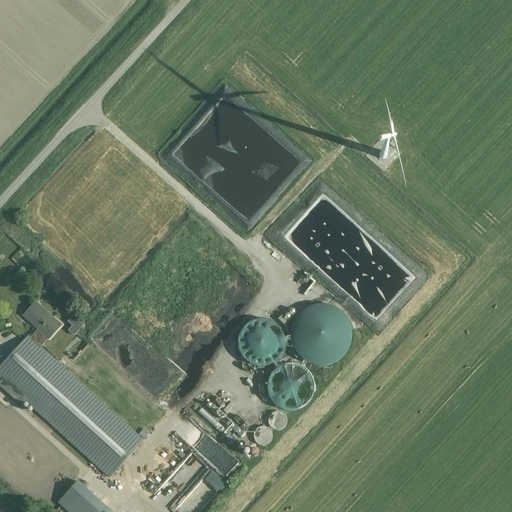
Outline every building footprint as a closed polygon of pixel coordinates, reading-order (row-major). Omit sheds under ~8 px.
[(0,279),(0,298),(12,289),(10,286),(27,272),(16,259),(9,265),(13,270),(0,279)] [(255,292),(239,275),(228,285),(244,302),(255,292)] [(260,302),(265,306),(282,287),(277,284),(260,302)] [(39,330),(31,339),(40,347),(48,338),(48,339),(61,325),(36,303),(24,316),(39,330)] [(292,345),(289,347),(293,354),(295,353),(297,355),(300,358),(303,361),(308,363),(313,365),(317,366),(322,366),(327,366),(332,364),(335,363),(339,360),(342,358),(346,353),(349,349),(351,343),(352,338),(352,334),(351,328),(349,323),(347,319),(345,317),(343,314),(341,312),(338,310),(334,308),(332,307),(329,306),(325,305),(322,305),(320,305),(317,305),(315,306),(310,307),(307,308),(304,310),(301,312),(298,315),(296,318),(294,321),(292,325),(291,329),(290,333),(290,338),(291,342),(292,345)] [(278,327),(276,325),(275,324),(273,323),(272,322),(270,321),(268,321),(266,320),(264,320),(262,319),(260,319),(259,320),(257,320),(255,320),(253,321),(251,322),(249,322),(248,323),(246,325),(245,326),(243,327),(242,329),(241,330),(240,332),(239,334),(239,335),(238,337),(238,339),(237,341),(237,343),(237,345),(237,347),(238,349),(238,350),(239,352),(240,354),(241,356),(242,357),(243,359),(245,360),(246,361),(247,363),(249,364),(251,364),(253,365),(254,366),(256,366),(256,368),(264,368),(264,366),(266,366),(268,366),(270,365),(272,364),(273,363),(275,362),(276,361),(278,360),(279,358),(280,357),(281,355),(282,353),(283,352),(284,350),(284,348),(284,346),(284,344),(284,342),(284,340),(284,338),(284,336),(283,335),(282,333),(281,331),(280,330),(279,328),(278,327)] [(200,338),(212,335),(210,322),(197,324),(200,338)] [(0,367),(0,376),(3,379),(0,381),(0,386),(22,406),(27,401),(109,477),(143,440),(40,347),(31,339),(29,337),(0,367)] [(302,408),(304,407),(305,406),(307,405),(308,404),(309,402),(310,401),(311,399),(312,397),(313,395),(314,394),(314,392),(314,390),(314,388),(314,386),(314,384),(314,382),(313,380),(312,378),(312,377),(311,375),(309,373),(308,372),(307,371),(305,369),(304,368),(302,367),(301,366),(299,365),(297,365),(295,364),(293,364),(291,364),(289,364),(287,364),(286,365),(284,365),(282,366),(280,366),(278,367),(277,368),(275,370),(274,371),(273,372),(271,374),(270,375),(269,377),(267,377),(265,384),(267,385),(267,387),(267,389),(267,391),(267,392),(268,394),(268,396),(269,398),(270,400),(271,401),(272,403),(274,404),(275,406),(277,407),(278,408),(280,409),(282,410),(283,410),(285,411),(287,411),(289,411),(291,411),(293,411),(295,411),(297,411),(299,410),(300,409),(302,408)] [(271,415),(270,416),(269,417),(269,418),(268,419),(268,420),(268,421),(266,422),(267,424),(269,424),(269,425),(269,426),(270,427),(271,428),(272,429),(273,429),(274,430),(275,430),(276,431),(277,431),(278,431),(280,431),(281,430),(282,430),(283,429),(284,428),(285,428),(285,427),(286,426),(287,424),(287,423),(287,422),(287,421),(287,420),(287,418),(286,417),(286,416),(285,415),(284,414),(283,414),(282,413),(281,412),(280,412),(279,412),(277,412),(276,412),(275,412),(274,413),(273,413),(272,414),(271,415)] [(265,427),(266,425),(263,425),(263,427),(262,427),(261,427),(260,427),(259,428),(258,429),(257,429),(256,430),(255,431),(254,432),(254,433),(254,434),(253,436),(253,437),(254,438),(254,439),(254,440),(255,442),(256,443),(257,443),(258,444),(259,445),(260,445),(261,446),(262,446),(263,446),(265,446),(266,445),(267,445),(268,444),(269,444),(270,443),(271,442),(271,441),(272,440),(272,439),(272,437),(272,436),(272,435),(272,434),(272,433),(271,432),(270,431),(270,430),(269,429),(268,428),(267,428),(265,427)] [(159,459),(147,469),(156,481),(169,471),(159,459)] [(170,495),(194,473),(187,465),(163,487),(170,495)] [(200,479),(207,485),(214,475),(207,470),(200,479)] [(148,485),(153,480),(148,475),(143,480),(148,485)] [(110,511),(78,482),(58,503),(68,511),(110,511)]
